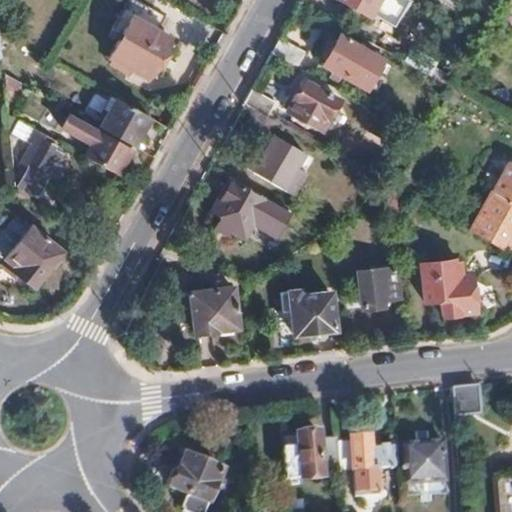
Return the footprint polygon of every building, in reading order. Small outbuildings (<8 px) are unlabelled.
[(341,0),(368,14),(376,0),(341,0)] [(168,37),(130,16),(108,55),(146,77),(168,37)] [(380,59),(338,36),(321,64),(364,87),(380,59)] [(295,67),(303,52),(278,38),(270,53),(295,67)] [(450,86),(458,73),(434,60),(427,73),(450,86)] [(337,99),(303,80),(286,110),(320,129),(337,99)] [(264,115),(273,99),(251,87),(242,103),(264,115)] [(131,145),(148,115),(114,97),(98,127),(131,145)] [(114,174),(128,150),(87,128),(79,145),(86,149),(82,156),(114,174)] [(55,161),(58,154),(49,150),(54,141),(30,129),(24,140),(28,142),(17,163),(21,165),(15,177),(20,180),(17,184),(36,194),(44,180),(52,183),(60,182),(66,171),(63,165),(55,161)] [(314,157),(276,136),(261,160),(301,182),(314,157)] [(505,248),(511,236),(511,162),(507,160),(468,227),(505,248)] [(276,209),(227,181),(210,212),(219,217),(216,223),(235,234),(243,219),(264,231),(276,209)] [(398,216),(395,186),(377,198),(380,217),(398,216)] [(59,253),(14,217),(0,233),(0,259),(1,260),(0,261),(0,263),(31,287),(46,269),(52,269),(57,262),(56,257),(59,253)] [(440,296),(443,313),(475,309),(473,299),(476,294),(474,286),(472,285),(470,276),(462,272),(460,260),(456,261),(453,258),(421,261),(425,297),(440,296)] [(393,266),(355,271),(360,308),(383,305),(382,297),(397,296),(393,266)] [(228,285),(186,290),(192,335),(234,329),(228,285)] [(291,334),(332,329),(327,292),(296,296),(295,289),(278,291),(280,311),(289,310),(291,334)] [(482,413),(480,384),(450,387),(452,415),(482,413)] [(391,457),(389,435),(376,436),(375,429),(367,430),(364,427),(352,428),(351,431),(335,432),(335,437),(336,448),(337,462),(351,461),(353,486),(378,484),(376,458),(391,457)] [(336,448),(335,437),(318,438),(318,430),(296,431),(297,446),(282,446),(284,477),(338,474),(337,462),(336,448)] [(297,446),(296,431),(281,432),(282,446),(297,446)] [(440,441),(401,443),(403,481),(443,479),(440,441)] [(200,511),(221,467),(184,450),(177,467),(176,466),(168,484),(186,492),(179,507),(190,511),(200,511)] [(511,511),(511,474),(492,476),(494,511),(511,511)]
